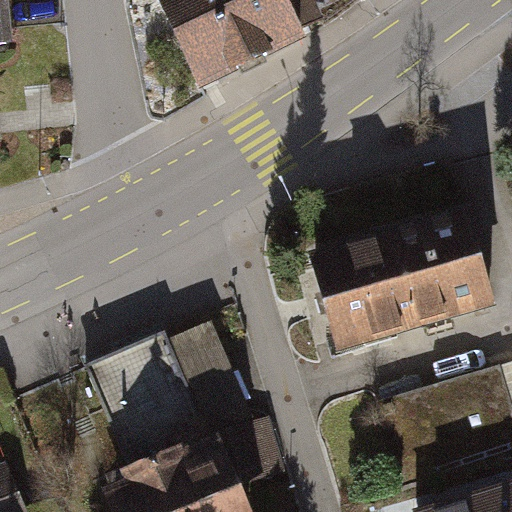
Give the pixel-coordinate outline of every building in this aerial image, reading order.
[(0,0),(0,43),(14,42),(9,0),(0,0)] [(287,0),(155,0),(203,91),(307,37),(287,0)] [(490,315),(460,209),(298,254),(328,360),(490,315)] [(511,209),(503,211),(511,268),(511,209)] [(253,408),(210,299),(96,344),(138,451),(108,462),(127,511),(260,511),(224,420),(253,408)] [(511,414),(497,365),(368,403),(394,488),(511,452),(511,414)] [(0,413),(0,480),(25,476),(14,411),(0,413)] [(0,511),(32,511),(23,479),(0,484),(0,511)] [(511,511),(511,499),(509,491),(446,511),(511,511)]
